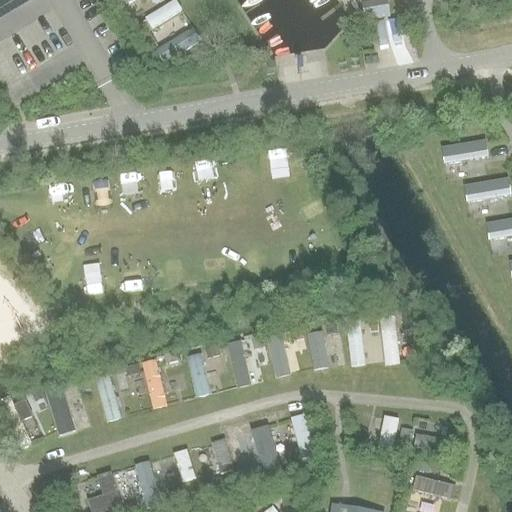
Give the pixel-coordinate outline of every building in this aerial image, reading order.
[(120,11),(127,7),(122,0),(113,0),(120,11)] [(369,23),(393,18),(390,1),(366,5),(369,23)] [(179,2),(149,20),(156,32),(186,14),(179,2)] [(133,31),(139,41),(149,35),(142,25),(133,31)] [(143,40),(150,53),(158,48),(150,35),(143,40)] [(488,143),(445,152),(449,168),(491,159),(488,143)] [(511,190),(510,183),(468,191),(471,207),(511,198),(511,190)] [(511,224),(489,229),(493,245),(511,240),(511,224)] [(415,331),(413,314),(401,315),(403,333),(415,331)] [(370,335),(378,334),(378,328),(377,321),(369,322),(370,329),(370,335)] [(402,368),(400,322),(385,323),(386,369),(402,368)] [(327,338),(330,337),(338,336),(336,324),(325,326),(326,338),(327,338)] [(365,324),(350,325),(352,370),(367,370),(365,324)] [(301,329),(288,332),(292,344),(304,341),(301,329)] [(312,336),(315,374),(329,373),(325,335),(312,336)] [(266,348),(264,339),(254,341),(255,350),(266,348)] [(280,382),(292,379),(281,339),(269,343),(280,382)] [(245,344),(229,348),(241,392),(256,388),(245,344)] [(220,358),(217,348),(205,352),(208,361),(220,358)] [(292,375),(302,372),(296,348),(286,350),(292,375)] [(176,355),(164,358),(164,359),(166,366),(172,365),(178,363),(177,357),(176,355)] [(189,360),(200,401),(216,397),(205,356),(189,360)] [(153,414),(169,412),(163,364),(147,366),(153,414)] [(125,370),(127,377),(127,379),(139,376),(141,375),(139,366),(125,370)] [(114,379),(99,383),(110,426),(125,422),(114,379)] [(89,384),(81,386),(83,394),(91,392),(89,384)] [(31,393),(32,394),(36,404),(44,400),(41,393),(39,389),(31,393)] [(59,439),(78,436),(71,395),(52,399),(59,439)] [(26,402),(14,408),(10,399),(0,403),(0,410),(19,451),(32,446),(22,424),(33,419),(26,402)] [(293,422),(305,463),(319,459),(307,418),(293,422)] [(387,419),(379,455),(395,458),(403,422),(387,419)] [(263,472),(281,467),(269,428),(251,433),(263,472)] [(412,432),(406,430),(403,442),(415,444),(418,433),(412,432)] [(355,431),(353,442),(366,444),(366,441),(368,434),(355,431)] [(418,431),(418,453),(452,454),(452,431),(418,431)] [(191,453),(177,456),(185,486),(199,483),(191,453)] [(288,454),(280,456),(282,465),(291,462),(288,454)] [(431,466),(416,463),(414,472),(420,474),(429,476),(429,474),(431,466)] [(134,470),(146,509),(164,504),(152,465),(134,470)] [(243,467),(235,469),(237,479),(246,477),(243,467)] [(217,487),(218,490),(231,487),(230,483),(228,478),(215,481),(217,487)] [(457,504),(461,490),(423,480),(419,494),(457,504)] [(283,511),(296,511),(297,511),(298,499),(283,498),(283,511)] [(176,499),(165,503),(167,510),(173,509),(179,507),(176,499)]
